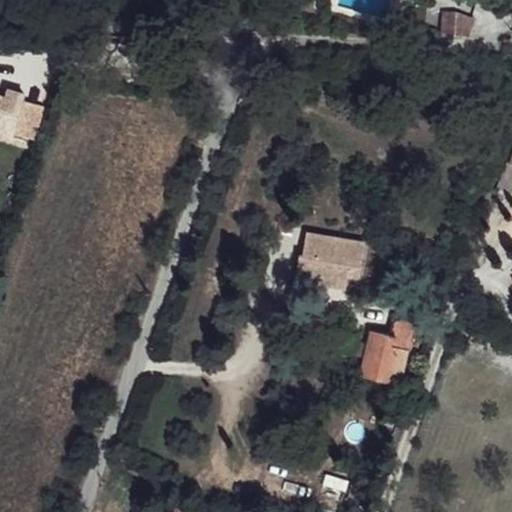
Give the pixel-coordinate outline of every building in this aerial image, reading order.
[(459,12),(442,12),(441,39),(467,38),(467,18),(459,12)] [(0,134),(17,139),(28,95),(9,89),(7,97),(0,95),(0,134)] [(511,162),(508,161),(498,188),(511,193),(511,162)] [(304,256),(299,255),(296,281),(347,288),(349,275),(361,277),(366,242),(307,233),(304,256)] [(481,294),(468,310),(479,319),(492,303),(481,294)] [(392,336),(373,329),(363,374),(402,384),(417,322),(396,317),(392,336)] [(321,428),(305,425),(301,439),(318,443),(321,428)]
